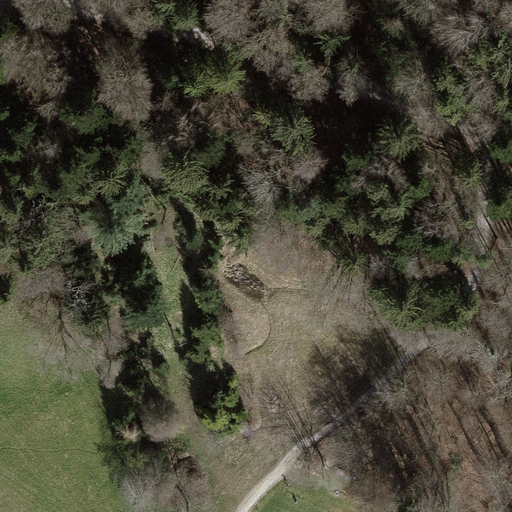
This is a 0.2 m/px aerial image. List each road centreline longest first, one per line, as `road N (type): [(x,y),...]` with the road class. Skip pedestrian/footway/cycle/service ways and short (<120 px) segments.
road 1 (track): [(511,145),(272,53),(32,0)]
road 2 (track): [(496,137),(465,306),(244,511)]
